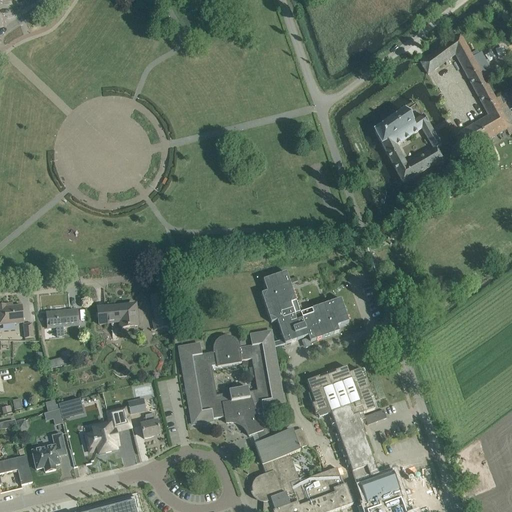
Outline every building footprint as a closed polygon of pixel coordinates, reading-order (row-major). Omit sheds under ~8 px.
[(460,35),(427,59),(420,64),(427,75),(434,71),(455,55),(489,117),(458,133),(467,151),(474,147),(476,148),(505,131),(510,137),(511,135),(511,112),(507,103),(504,105),(500,98),(495,100),(484,80),(493,74),(481,53),(479,54),(472,58),(470,54),(460,35)] [(375,132),(402,184),(443,161),(437,149),(441,147),(423,116),(413,123),(405,111),(375,132)] [(72,176),(81,173),(71,146),(61,149),(72,176)] [(267,293),(261,295),(271,322),(270,322),(271,324),(277,322),(283,340),(273,343),(273,344),(269,345),(270,349),(273,348),(273,349),(280,346),(285,345),(301,339),(307,337),(307,338),(308,337),(309,339),(310,343),(339,333),(337,327),(349,323),(341,300),(312,310),(314,315),(296,321),(290,304),(296,302),(286,273),(263,281),(267,293)] [(6,305),(0,305),(0,325),(24,323),(22,306),(6,308),(6,305)] [(137,328),(136,316),(135,306),(97,310),(99,327),(118,325),(119,329),(137,328)] [(77,312),(46,314),(48,339),(63,338),(62,328),(78,327),(77,312)] [(154,320),(152,320),(154,330),(169,326),(167,316),(154,320)] [(25,339),(33,338),(32,324),(23,325),(25,339)] [(252,493),(255,497),(259,500),(264,501),(268,501),(270,500),(274,511),(273,511),(334,511),(358,503),(351,484),(378,474),(361,428),(357,416),(374,410),(370,399),(373,398),(367,380),(364,381),(360,371),(349,374),(347,368),(335,372),(335,374),(319,380),(318,378),(307,382),(315,404),(312,405),(315,415),(318,414),(319,419),(331,414),(352,473),(340,477),(337,469),(332,471),(331,471),(323,474),(299,483),(289,456),(300,453),(299,449),(307,446),(301,430),(293,433),(292,431),(271,439),(261,414),(284,410),(282,399),(278,399),(277,395),(279,395),(273,358),(275,358),(273,349),(273,348),(270,349),(269,345),(273,344),(273,343),(271,333),(250,336),(252,347),(239,349),(237,344),(234,341),(229,339),(224,338),(220,340),(216,344),(214,348),(214,353),(202,355),(200,345),(191,347),(184,348),(180,353),(181,360),(185,359),(186,363),(182,364),(184,374),(186,374),(192,410),(194,410),(195,414),(191,415),(192,421),(197,425),(213,422),(213,420),(225,418),(226,424),(231,423),(236,424),(240,426),(244,429),(247,432),(249,437),(258,434),(261,443),(255,445),(266,475),(260,477),(256,480),(253,484),(252,488),(252,493)] [(21,399),(13,401),(15,411),(23,409),(21,399)] [(78,411),(77,409),(82,408),(80,400),(58,405),(62,420),(70,418),(68,414),(78,411)] [(143,400),(133,402),(128,403),(131,415),(145,411),(143,400)] [(94,434),(85,436),(90,454),(98,452),(99,455),(116,451),(116,448),(119,447),(116,433),(132,429),(129,417),(128,418),(126,408),(107,412),(110,425),(93,429),(94,434)] [(376,414),(365,418),(367,424),(368,426),(386,419),(386,417),(383,411),(376,414)] [(160,436),(158,426),(157,422),(156,422),(154,414),(145,417),(147,424),(141,426),(144,439),(160,436)] [(1,430),(17,428),(15,421),(3,423),(1,430)] [(66,456),(64,446),(62,435),(53,437),(55,447),(32,452),(36,471),(44,469),(45,474),(56,471),(55,466),(60,465),(58,458),(66,456)] [(68,440),(70,458),(77,457),(76,439),(68,440)] [(26,457),(0,463),(0,493),(0,494),(0,492),(0,486),(1,487),(1,485),(2,485),(0,478),(0,475),(17,471),(21,486),(32,484),(26,457)] [(407,474),(416,471),(414,465),(405,468),(405,469),(406,472),(407,474)] [(286,509),(278,511),(277,511),(404,511),(401,502),(403,501),(394,475),(360,487),(367,508),(365,509),(366,511),(316,511),(312,499),(297,504),(296,501),(285,506),(286,509)] [(138,508),(136,498),(79,511),(136,511),(136,509),(138,508)]
